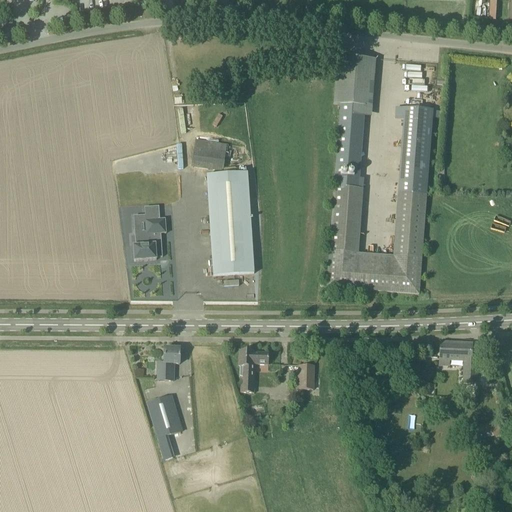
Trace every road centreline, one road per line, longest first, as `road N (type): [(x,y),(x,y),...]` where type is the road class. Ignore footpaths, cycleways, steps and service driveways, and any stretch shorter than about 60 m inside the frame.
road 1 (unclassified): [(0,50),(172,20),(511,49)]
road 2 (secondary): [(0,324),(511,320)]
